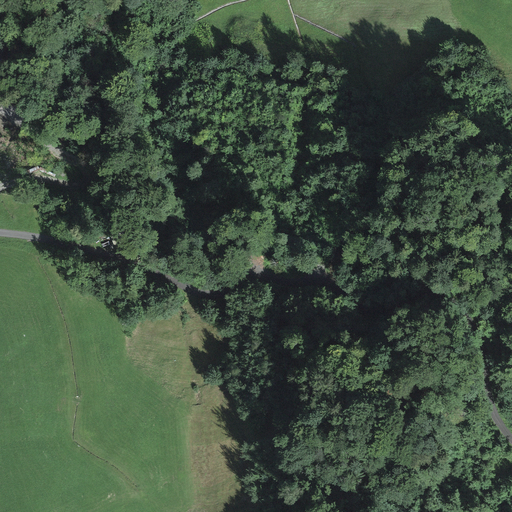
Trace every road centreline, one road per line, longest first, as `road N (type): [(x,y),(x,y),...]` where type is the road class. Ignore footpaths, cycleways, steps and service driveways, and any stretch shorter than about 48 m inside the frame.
road 1 (track): [(0,231),(87,248),(219,296),(249,273),(291,284),(321,279),(366,311),(437,292),(452,298),(488,355),(487,402),(511,435)]
road 2 (track): [(0,117),(66,173),(62,186),(28,174),(0,194)]
